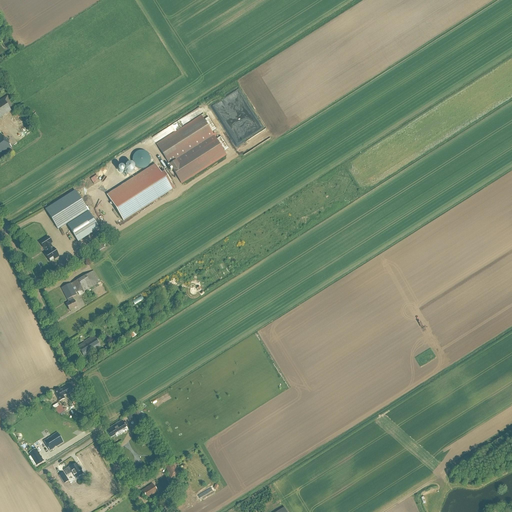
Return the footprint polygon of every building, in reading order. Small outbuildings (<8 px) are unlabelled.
[(0,100),(0,114),(14,106),(7,96),(0,100)] [(201,116),(156,145),(181,185),(226,156),(224,151),(216,140),(211,132),(204,121),(201,116)] [(208,118),(204,121),(211,132),(215,129),(208,118)] [(1,134),(0,135),(0,155),(11,148),(1,134)] [(221,137),(216,140),(224,151),(228,148),(221,137)] [(150,162),(150,160),(150,158),(149,156),(148,154),(146,152),(143,151),(141,151),(139,152),(137,152),(135,154),(133,156),(132,158),(132,160),(132,163),(134,165),(135,167),(137,168),(139,169),(141,169),(143,169),(146,168),(148,167),(149,165),(150,162)] [(106,195),(123,222),(175,189),(164,172),(161,174),(155,164),(106,195)] [(132,172),(133,172),(133,171),(134,171),(134,170),(134,169),(134,168),(134,167),(133,166),(133,165),(132,165),(131,164),(130,164),(129,164),(128,164),(127,165),(126,165),(126,166),(125,167),(125,168),(125,169),(125,170),(125,171),(126,171),(126,172),(127,172),(127,173),(128,173),(129,173),(130,173),(131,173),(132,173),(132,172)] [(99,181),(96,175),(90,179),(93,184),(99,181)] [(88,211),(75,191),(45,210),(58,230),(88,211)] [(99,229),(88,212),(67,225),(78,242),(99,229)] [(52,243),(48,237),(40,243),(43,248),(44,248),(47,253),(45,254),(50,262),(48,259),(52,257),(54,260),(59,257),(53,249),(50,244),(52,243)] [(102,243),(96,246),(99,251),(105,248),(102,243)] [(69,303),(66,304),(69,311),(77,307),(72,297),(76,295),(70,284),(61,288),(67,300),(68,299),(69,303)] [(94,336),(83,343),(84,343),(78,347),(84,357),(100,347),(94,336)] [(59,389),(54,392),(59,402),(64,399),(63,397),(73,392),(70,385),(62,389),(62,390),(60,391),(59,389)] [(56,414),(62,412),(59,403),(53,405),(56,414)] [(132,413),(138,422),(142,420),(137,411),(132,413)] [(107,430),(106,431),(111,438),(115,435),(116,437),(127,430),(121,421),(107,430)] [(57,433),(44,442),(49,451),(63,442),(57,433)] [(21,446),(24,452),(29,449),(25,443),(21,446)] [(36,449),(29,454),(37,466),(44,462),(36,449)] [(130,470),(134,477),(146,470),(142,463),(130,470)] [(178,473),(172,463),(164,468),(164,469),(165,468),(168,473),(167,474),(168,475),(168,474),(171,479),(175,476),(174,475),(178,473)] [(69,466),(63,470),(67,476),(72,472),(76,479),(83,474),(76,464),(70,468),(69,466)] [(152,484),(142,491),(147,500),(158,493),(152,484)]
